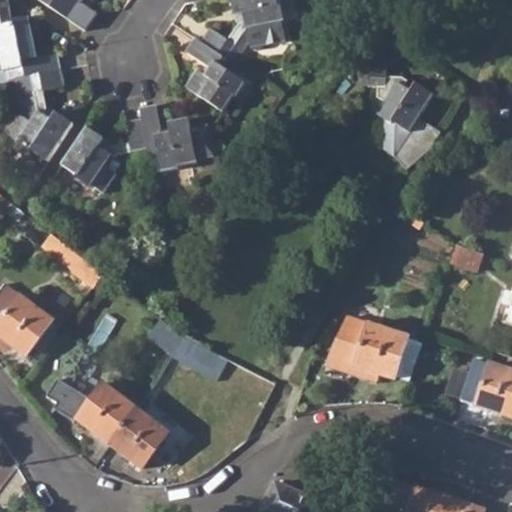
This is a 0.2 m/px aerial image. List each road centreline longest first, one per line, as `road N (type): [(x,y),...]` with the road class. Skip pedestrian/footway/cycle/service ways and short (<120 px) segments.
road 1 (residential): [(239,508),(307,443),(400,441),(511,481)]
road 2 (residential): [(75,494),(153,510),(239,508)]
